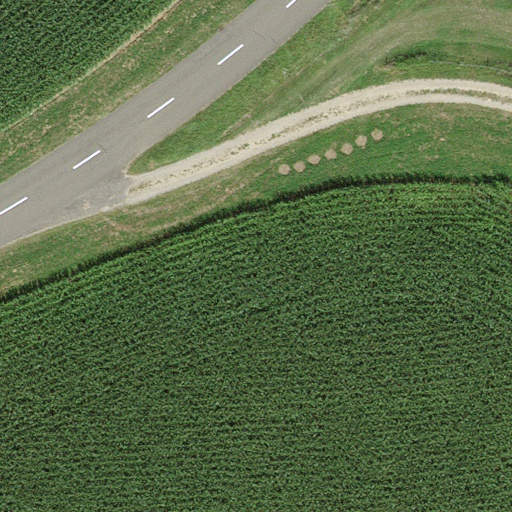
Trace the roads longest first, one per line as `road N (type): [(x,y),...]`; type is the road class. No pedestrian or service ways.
road 1 (track): [(20,205),(112,195),(406,83),(457,84),(511,98)]
road 2 (unclassified): [(286,0),(0,215)]
